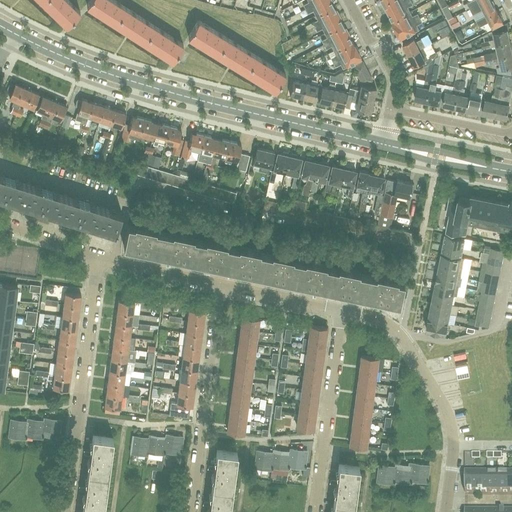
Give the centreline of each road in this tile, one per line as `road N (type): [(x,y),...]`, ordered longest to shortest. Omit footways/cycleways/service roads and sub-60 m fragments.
road 1 (tertiary): [(383,140),(99,70),(0,27)]
road 2 (residential): [(64,511),(96,257)]
road 3 (residential): [(190,511),(217,286)]
road 4 (residential): [(313,511),(341,311)]
road 5 (residential): [(444,511),(449,430),(398,338)]
road 6 (residential): [(434,169),(398,338)]
road 7 (track): [(261,214),(418,248)]
road 8 (tertiary): [(511,168),(383,140)]
road 9 (residential): [(341,311),(217,286)]
road 10 (residential): [(217,286),(96,257)]
road 11 (residential): [(511,133),(389,111)]
road 12 (residential): [(350,0),(395,84),(389,111)]
